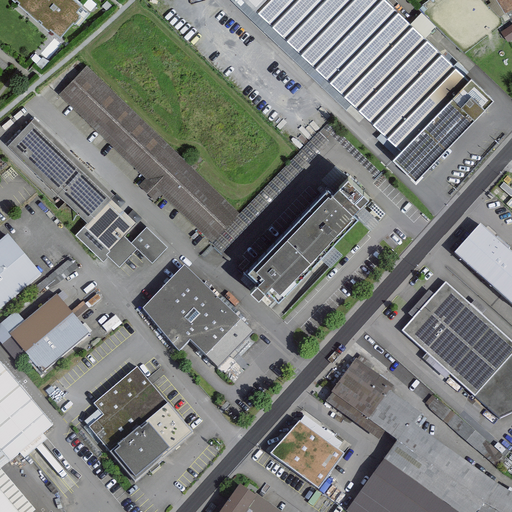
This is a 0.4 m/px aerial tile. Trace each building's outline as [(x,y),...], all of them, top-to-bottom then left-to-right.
[(14,0),(30,13),(41,0),(14,0)] [(73,0),(41,0),(30,13),(60,40),(73,25),(77,28),(90,14),(73,0)] [(267,0),(243,0),(255,12),(267,0)] [(267,0),(255,12),(404,152),(473,81),(387,0),(267,0)] [(511,0),(499,0),(508,13),(511,10),(511,0)] [(511,26),(503,33),(508,40),(511,37),(511,26)] [(242,214),(87,67),(59,96),(146,178),(138,186),(155,202),(162,195),(213,244),(242,214)] [(495,103),(473,81),(404,152),(394,162),(416,184),(495,103)] [(137,220),(33,118),(8,144),(88,222),(74,236),(103,263),(108,258),(119,269),(136,251),(151,265),(169,247),(147,225),(132,241),(124,234),(137,220)] [(380,173),(327,125),(322,131),(375,179),(380,173)] [(242,214),(213,244),(222,253),(329,142),(319,133),(242,214)] [(362,192),(348,179),(334,194),(327,187),(246,274),(257,284),(250,292),(260,301),(268,293),(279,304),(359,219),(356,216),(371,200),(362,192)] [(511,307),(511,252),(482,225),(455,255),(511,307)] [(0,242),(0,275),(24,256),(8,236),(0,242)] [(0,309),(41,276),(24,256),(0,275),(0,309)] [(59,267),(66,277),(80,267),(73,257),(59,267)] [(254,333),(185,269),(143,311),(178,354),(190,343),(219,372),(254,333)] [(511,341),(446,282),(402,331),(500,419),(511,413),(511,341)] [(9,334),(26,354),(74,314),(57,294),(9,334)] [(473,299),(487,315),(492,311),(477,295),(473,299)] [(81,315),(90,306),(84,300),(75,309),(81,315)] [(90,334),(74,314),(26,354),(42,373),(90,334)] [(394,386),(357,359),(330,398),(397,445),(349,511),(511,511),(511,492),(416,425),(423,415),(390,391),(394,386)] [(0,511),(21,511),(0,487),(0,472),(54,426),(0,362),(0,511)] [(194,436),(137,370),(95,406),(101,413),(84,428),(135,487),(194,436)] [(271,452),(319,487),(350,443),(302,409),(271,452)] [(277,511),(242,486),(223,511),(277,511)]
